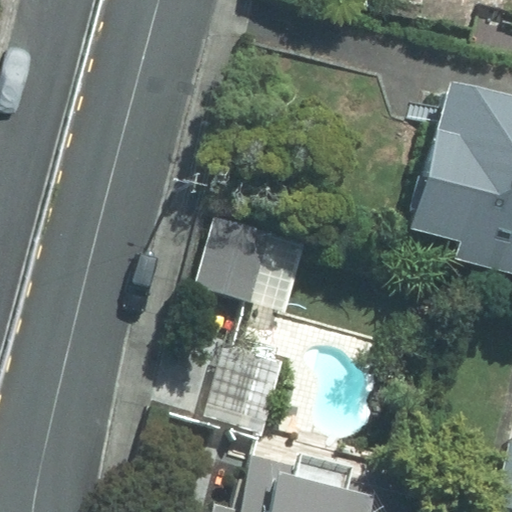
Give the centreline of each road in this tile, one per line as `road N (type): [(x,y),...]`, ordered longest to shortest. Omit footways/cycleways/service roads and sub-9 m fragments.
road 1 (residential): [(177,0),(44,511)]
road 2 (residential): [(63,0),(0,222)]
